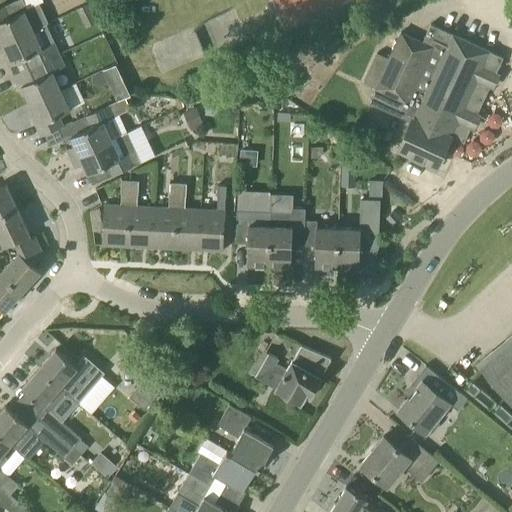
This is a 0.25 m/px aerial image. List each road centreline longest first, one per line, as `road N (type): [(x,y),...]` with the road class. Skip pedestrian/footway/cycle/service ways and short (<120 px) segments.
road 1 (residential): [(380,337),(321,316),(173,310),(116,297),(79,269)]
road 2 (secondary): [(380,337),(443,230),(511,170)]
road 3 (secondary): [(281,511),(380,337)]
road 4 (residential): [(79,269),(76,228),(59,199),(0,137)]
